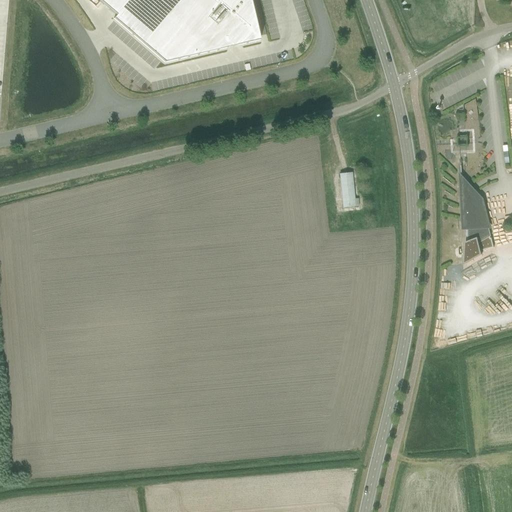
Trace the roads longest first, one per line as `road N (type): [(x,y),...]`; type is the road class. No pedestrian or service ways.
road 1 (secondary): [(367,511),(397,386),(414,261),(408,145),(393,82)]
road 2 (unclassified): [(0,196),(349,107),(393,82)]
road 3 (unclassified): [(111,113),(319,59),(324,31),(314,0)]
road 4 (unclassified): [(393,82),(511,27)]
road 5 (unclassified): [(49,0),(111,113)]
